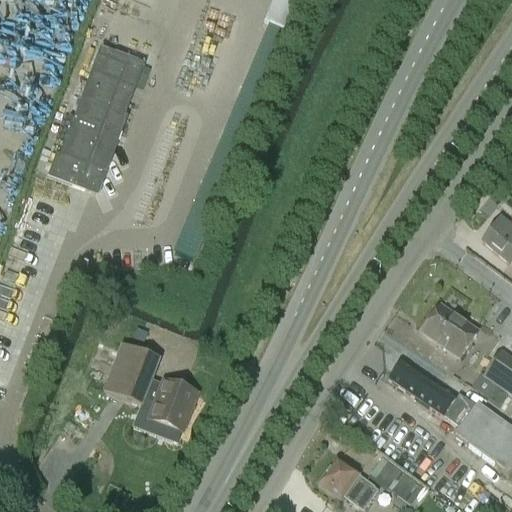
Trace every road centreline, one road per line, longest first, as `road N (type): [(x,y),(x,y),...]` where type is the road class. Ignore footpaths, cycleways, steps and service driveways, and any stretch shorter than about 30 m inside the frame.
road 1 (unclassified): [(266,511),(405,277),(511,126)]
road 2 (secondary): [(457,0),(299,319),(277,385)]
road 3 (secondary): [(277,385),(316,341),(511,40)]
road 4 (unknown): [(93,266),(167,252),(192,236),(222,139),(232,22)]
road 5 (unknown): [(93,266),(150,165),(185,0)]
road 6 (unknown): [(10,458),(61,309),(77,275),(93,266)]
road 7 (secondary): [(205,511),(277,385)]
